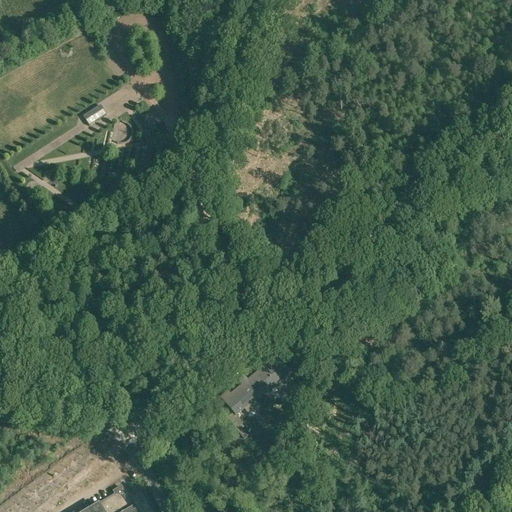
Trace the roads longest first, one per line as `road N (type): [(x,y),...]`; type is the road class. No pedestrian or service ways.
road 1 (track): [(511,117),(121,438)]
road 2 (track): [(261,323),(166,120)]
road 3 (unclassified): [(167,511),(121,438),(0,396)]
road 4 (track): [(166,120),(168,70),(157,30),(133,20),(118,35),(119,53),(142,86)]
